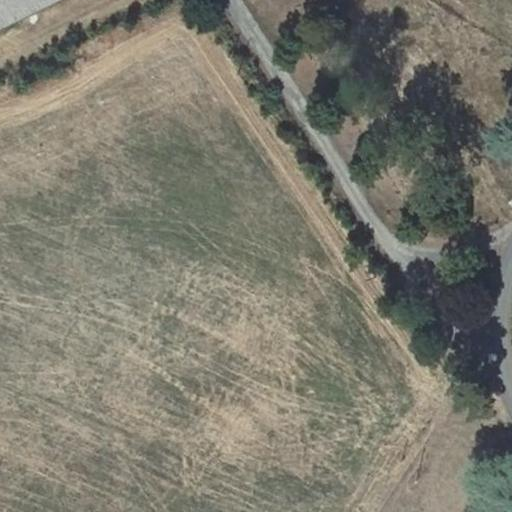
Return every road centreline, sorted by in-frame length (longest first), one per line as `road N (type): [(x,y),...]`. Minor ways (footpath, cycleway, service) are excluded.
road 1 (track): [(232,0),(397,265),(435,268),(511,239)]
road 2 (unclassified): [(511,263),(499,307),(498,358),(511,394)]
